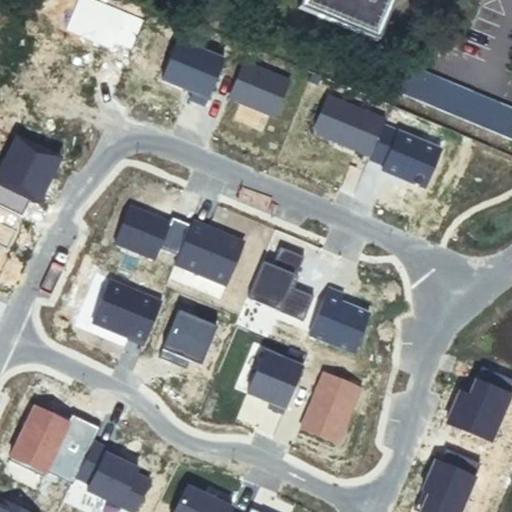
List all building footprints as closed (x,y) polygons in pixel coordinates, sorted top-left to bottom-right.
[(391,0),(299,0),(297,6),(375,40),(391,0)] [(436,106),(447,80),(397,60),(386,86),(436,106)] [(256,139),(276,95),(219,70),(199,113),(256,139)] [(511,121),(511,107),(447,80),(436,106),(507,135),(511,121)] [(421,188),(438,150),(384,126),(367,164),(421,188)] [(297,231),(316,188),(259,162),(239,205),(297,231)]
